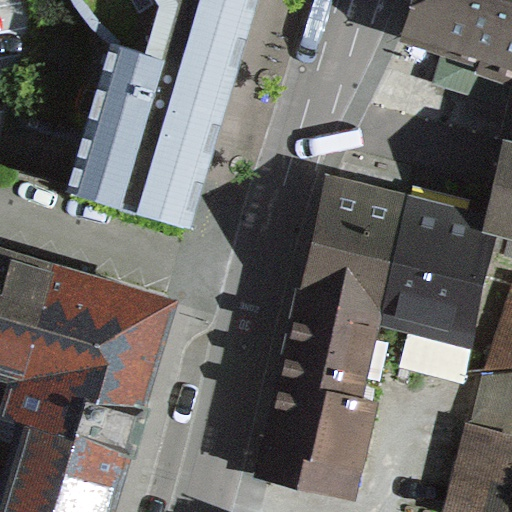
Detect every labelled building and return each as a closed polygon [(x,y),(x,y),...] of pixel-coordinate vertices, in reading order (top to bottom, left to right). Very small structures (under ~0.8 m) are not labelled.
[(76,0),(81,8),(89,17),(98,27),(113,39),(71,187),(189,224),(255,0),(76,0)] [(511,0),(414,0),(404,33),(457,49),(446,84),(511,104),(511,115),(508,136),(511,136),(511,0)] [(511,136),(508,136),(489,218),(498,220),(498,225),(511,228),(511,136)] [(406,198),(331,179),(303,291),(379,309),(406,198)] [(489,218),(406,198),(379,309),(377,314),(421,325),(412,359),(467,372),(494,241),(498,225),(498,220),(489,218)] [(511,228),(498,225),(494,241),(509,245),(507,251),(511,252),(511,228)] [(139,402),(170,301),(0,250),(0,365),(29,374),(16,418),(38,424),(11,511),(106,511),(126,447),(135,450),(148,405),(139,402)] [(379,309),(303,291),(261,469),(351,491),(372,406),(356,402),(377,314),(379,309)] [(511,307),(491,367),(511,365),(511,307)] [(511,435),(473,425),(448,511),(504,511),(511,485),(511,435)]
